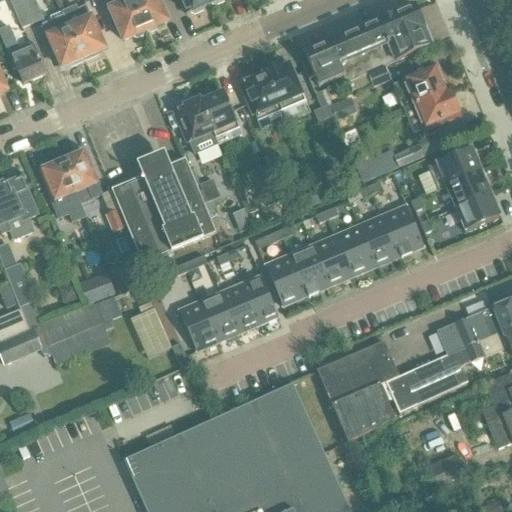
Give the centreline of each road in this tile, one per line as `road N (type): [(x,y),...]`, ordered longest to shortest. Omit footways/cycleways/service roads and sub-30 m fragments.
road 1 (residential): [(0,144),(337,0)]
road 2 (residential): [(511,243),(215,373)]
